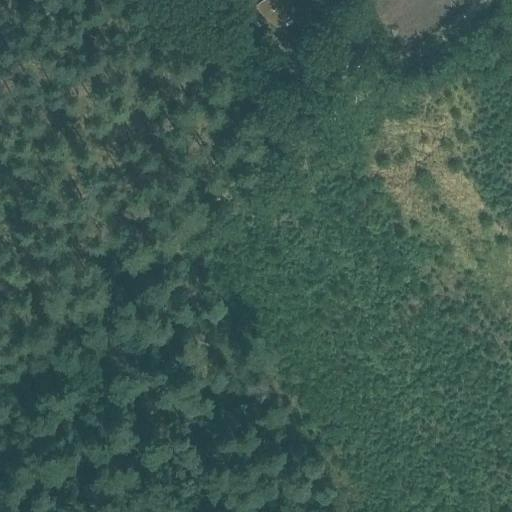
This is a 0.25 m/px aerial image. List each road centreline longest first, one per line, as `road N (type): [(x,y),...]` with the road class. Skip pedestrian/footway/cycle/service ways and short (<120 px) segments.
road 1 (unknown): [(294,145),(0,366)]
road 2 (track): [(294,145),(491,0)]
